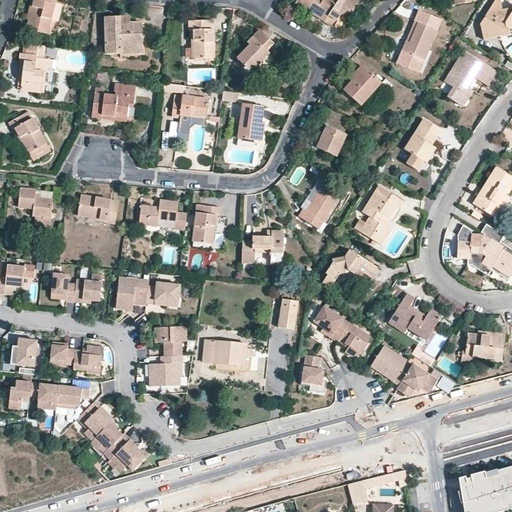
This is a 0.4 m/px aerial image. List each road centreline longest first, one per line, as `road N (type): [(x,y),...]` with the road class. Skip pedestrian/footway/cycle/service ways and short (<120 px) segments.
road 1 (residential): [(362,391),(347,406),(181,447),(138,412),(120,336),(0,319)]
road 2 (residential): [(99,165),(126,174),(264,182),(329,58)]
road 3 (secondary): [(150,511),(434,433)]
road 4 (residential): [(511,102),(432,251),(449,286),(467,298),(511,300)]
